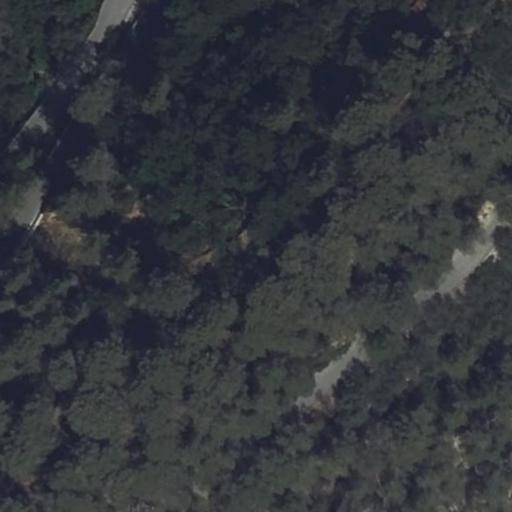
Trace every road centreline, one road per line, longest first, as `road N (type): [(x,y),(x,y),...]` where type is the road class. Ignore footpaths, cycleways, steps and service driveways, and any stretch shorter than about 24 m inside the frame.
road 1 (tertiary): [(168,511),(440,287),(511,202)]
road 2 (tertiary): [(164,0),(0,268)]
road 3 (tertiary): [(0,171),(118,0)]
